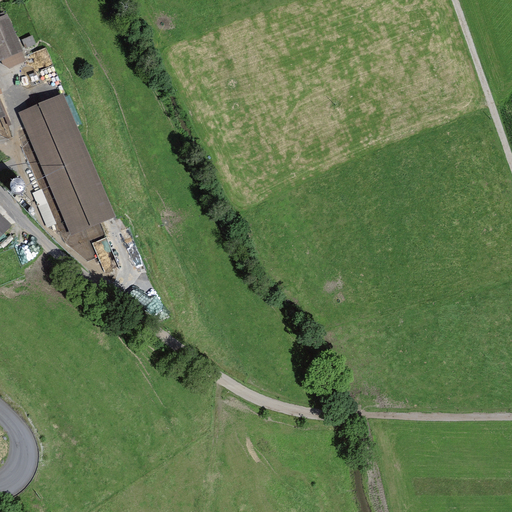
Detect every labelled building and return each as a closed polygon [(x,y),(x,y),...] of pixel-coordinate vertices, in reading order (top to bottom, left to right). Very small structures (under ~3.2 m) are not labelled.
[(6,19),(0,21),(0,55),(4,65),(6,64),(8,67),(24,60),(6,19)] [(35,44),(32,37),(23,41),(26,48),(35,44)] [(62,97),(21,115),(71,233),(113,215),(62,97)] [(41,184),(50,206),(57,204),(49,181),(41,184)] [(56,223),(41,190),(33,193),(48,227),(56,223)] [(108,275),(122,268),(107,236),(93,242),(108,275)]
